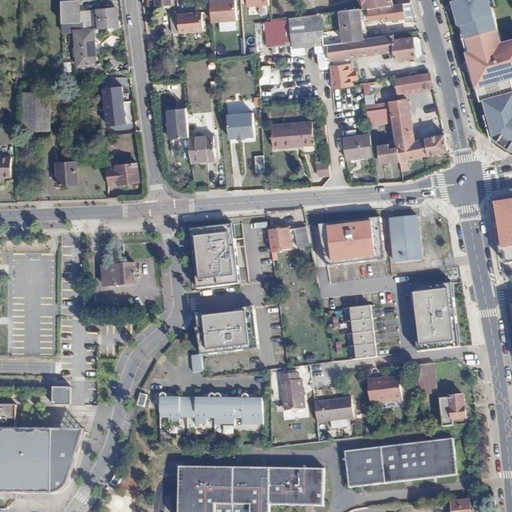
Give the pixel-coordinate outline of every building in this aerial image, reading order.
[(80,0),(62,1),(63,33),(68,33),(67,22),(74,22),(78,67),(97,65),(94,28),(84,29),(84,22),(81,22),(80,0)] [(238,19),(235,0),(210,0),(213,22),(238,19)] [(454,0),(461,24),(464,23),(469,37),(472,51),(468,52),(478,87),(482,100),(486,99),(489,113),(485,114),(493,141),(511,153),(511,74),(511,73),(511,40),(510,41),(511,44),(504,46),(503,43),(491,0),(454,0)] [(411,3),(404,4),(406,18),(413,17),(411,3)] [(406,18),(404,4),(376,8),(369,9),(370,19),(383,17),(384,21),(406,18)] [(118,7),(96,9),(98,29),(120,26),(118,7)] [(178,15),(180,33),(203,30),(202,10),(178,13),(178,15)] [(365,39),(360,10),(340,12),(345,42),(365,39)] [(321,14),(307,16),(290,18),(293,46),(294,48),(306,47),(316,46),(323,46),(323,53),(329,53),(328,45),(324,45),(321,14)] [(180,33),(178,15),(171,16),(172,33),(180,33)] [(290,18),(265,22),(266,48),(292,47),(293,46),(290,18)] [(461,24),(468,52),(472,51),(469,37),(468,37),(464,23),(461,24)] [(366,39),(369,55),(395,51),(393,34),(366,39)] [(394,34),(393,34),(395,51),(397,61),(416,58),(416,57),(413,38),(395,41),(394,34)] [(417,38),(413,38),(416,57),(420,57),(422,53),(420,41),(417,38)] [(345,42),(328,45),(329,53),(330,68),(350,65),(350,58),(369,55),(366,39),(365,39),(345,42)] [(293,46),(292,47),(293,57),(306,55),(306,47),(294,48),(293,46)] [(330,68),(329,53),(323,53),(323,46),(316,46),(316,55),(319,54),(321,69),(322,70),(330,70),(330,68)] [(259,83),(279,84),(279,66),(260,65),(259,83)] [(350,65),(330,68),(330,70),(332,89),(353,86),(352,81),(358,80),(357,72),(354,72),(353,66),(351,66),(350,65)] [(434,88),(430,73),(396,79),(399,93),(434,88)] [(379,103),(376,82),(363,84),(367,111),(391,108),(390,102),(379,103)] [(123,86),(103,88),(108,126),(127,124),(123,86)] [(52,92),(24,92),(24,131),(52,131),(52,92)] [(448,151),(445,135),(415,140),(408,99),(390,102),(391,108),(393,122),(396,139),(398,147),(400,161),(402,171),(408,170),(407,160),(448,151)] [(189,137),(186,108),(168,109),(170,139),(189,137)] [(391,108),(367,111),(369,126),(393,122),(391,108)] [(262,128),(261,111),(254,112),(254,109),(226,111),(228,137),(243,136),(243,131),(256,130),(255,128),(262,128)] [(313,122),(272,126),(274,148),(315,144),(313,122)] [(347,159),(374,156),(370,134),(343,138),(347,159)] [(189,137),(192,163),(216,161),(214,135),(189,137)] [(398,147),(396,139),(389,140),(390,144),(390,149),(398,147)] [(392,162),(400,161),(398,147),(390,149),(390,144),(379,145),(381,163),(391,161),(392,162)] [(256,172),(265,171),(264,155),(256,156),(256,172)] [(11,156),(0,156),(0,175),(12,176),(11,156)] [(77,161),(57,163),(59,186),(78,185),(77,161)] [(317,177),(330,177),(330,162),(316,162),(317,177)] [(138,163),(107,167),(108,186),(140,182),(138,163)] [(511,198),(495,201),(503,248),(511,246),(511,198)] [(418,216),(390,217),(395,263),(422,260),(418,216)] [(332,262),(379,258),(373,220),(330,226),(332,262)] [(311,247),(307,227),(295,230),(298,249),(311,247)] [(289,228),(270,231),(273,252),(276,252),(292,250),(289,228)] [(232,229),(193,233),(199,288),(239,284),(232,229)] [(104,286),(138,284),(137,264),(103,266),(104,286)] [(448,288),(413,293),(421,345),(455,340),(448,288)] [(372,305),(350,308),(356,358),(378,356),(372,305)] [(246,311),(205,316),(209,349),(250,344),(246,311)] [(201,354),(191,355),(193,372),(203,371),(201,354)] [(438,392),(435,362),(417,365),(420,395),(438,392)] [(284,399),(305,397),(303,380),(300,380),(299,374),(282,376),(284,399)] [(369,381),(371,403),(402,399),(399,377),(369,381)] [(73,388),(55,388),(54,405),(72,405),(73,388)] [(184,426),(184,421),(199,421),(199,426),(211,426),(211,420),(218,420),(218,424),(227,424),(227,425),(238,425),(238,419),(246,419),(246,423),(251,423),(251,424),(256,424),(264,423),(264,397),(249,397),(249,395),(247,393),(245,393),(243,395),(242,397),(243,398),(222,399),(222,396),(220,394),(218,394),(216,395),(216,396),(215,396),(214,394),(211,394),(210,396),(209,397),(209,399),(170,401),(170,398),(168,396),(165,396),(164,396),(163,398),(163,400),(163,401),(158,401),(157,408),(163,409),(164,421),(166,421),(166,422),(168,421),(172,421),(172,426),(178,427),(178,426),(180,426),(180,427),(184,426)] [(444,427),(454,425),(454,420),(468,418),(465,395),(441,398),(444,427)] [(316,403),(318,422),(332,420),(333,428),(348,426),(347,418),(355,417),(352,397),(327,401),(327,402),(316,403)] [(141,411),(148,411),(150,399),(142,398),(141,411)] [(65,491),(66,489),(67,456),(72,456),(73,448),(74,446),(73,446),(73,438),(54,438),(55,429),(17,428),(17,405),(0,405),(0,493),(40,495),(55,495),(60,493),(65,491)] [(86,430),(55,429),(54,438),(73,438),(84,438),(86,430)] [(73,446),(74,446),(76,444),(83,440),(84,438),(73,438),(73,446)] [(350,488),(458,475),(453,438),(387,446),(387,444),(381,445),(381,447),(346,452),(350,488)] [(67,456),(66,489),(68,487),(70,484),(81,447),(74,446),(73,448),(72,456),(67,456)] [(269,511),(270,505),(324,506),(324,469),(180,468),(179,511),(269,511)] [(471,511),(470,500),(451,502),(452,511),(471,511)]
